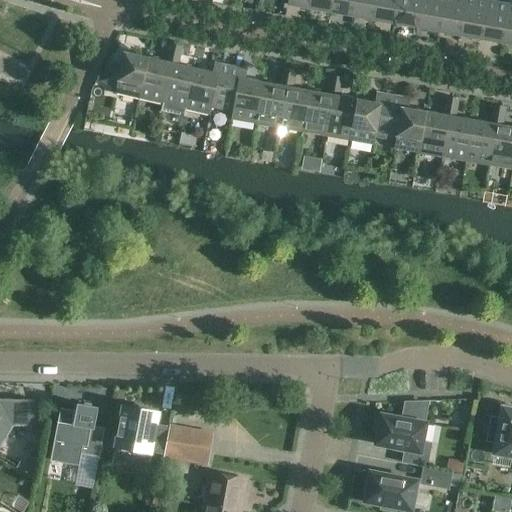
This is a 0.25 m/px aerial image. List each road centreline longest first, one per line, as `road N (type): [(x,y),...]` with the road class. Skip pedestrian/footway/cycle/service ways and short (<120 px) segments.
road 1 (residential): [(0,365),(325,368)]
road 2 (residential): [(325,368),(450,362),(511,375)]
road 3 (residential): [(301,511),(325,368)]
